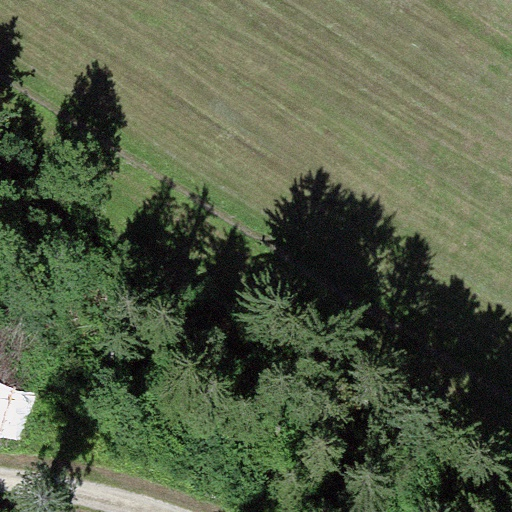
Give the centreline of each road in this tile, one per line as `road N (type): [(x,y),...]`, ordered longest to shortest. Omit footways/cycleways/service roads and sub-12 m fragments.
road 1 (track): [(0,111),(511,436)]
road 2 (track): [(168,511),(0,479)]
